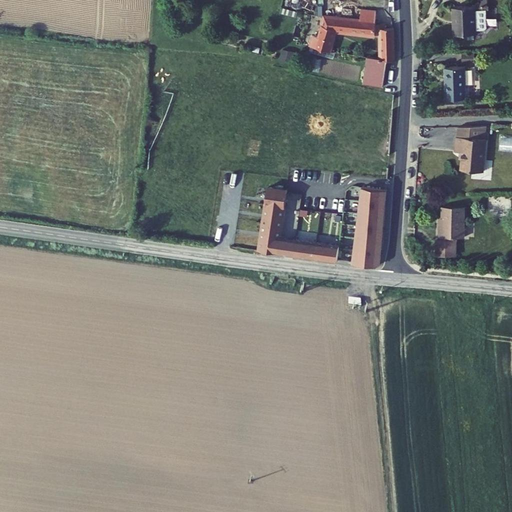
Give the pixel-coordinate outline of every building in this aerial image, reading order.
[(448,2),(424,3),(426,30),(449,30),(449,26),(457,26),(459,24),(458,5),(456,4),(448,5),(448,2)] [(360,8),(359,19),(373,21),(374,9),(360,8)] [(311,34),(308,46),(326,48),(331,31),(378,35),(378,62),(366,60),(361,82),(381,85),(385,64),(393,65),(391,29),(385,28),(385,25),(373,24),(373,21),(359,19),(321,15),(317,36),(311,34)] [(475,63),(475,53),(463,53),(462,63),(475,63)] [(428,62),(428,94),(449,94),(448,62),(428,62)] [(463,155),(461,172),(483,173),(486,140),(483,140),(484,127),(456,128),(456,138),(455,138),(453,154),(463,155)] [(511,151),(511,136),(501,136),(500,151),(511,151)] [(247,142),(244,160),(255,162),(257,143),(247,142)] [(278,257),(280,241),(287,188),(277,187),(275,192),(267,191),(266,197),(262,197),(262,202),(265,204),(259,254),(278,257)] [(378,268),(383,265),(387,191),(362,189),(354,265),(378,268)] [(439,232),(439,239),(443,239),(452,239),(464,240),(464,208),(441,208),(441,230),(439,232)] [(436,242),(435,257),(455,259),(456,243),(452,243),(452,239),(443,239),(442,243),(436,242)] [(294,258),(296,243),(280,241),(278,257),(294,258)] [(315,261),(317,246),(296,243),(294,258),(315,261)] [(339,263),(340,248),(317,246),(315,261),(339,263)]
